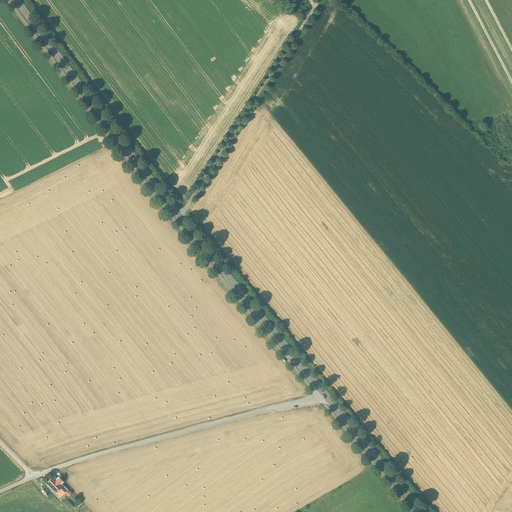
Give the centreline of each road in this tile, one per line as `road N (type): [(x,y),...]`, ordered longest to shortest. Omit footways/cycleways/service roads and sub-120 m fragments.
road 1 (secondary): [(325,395),(15,0)]
road 2 (unclassified): [(0,492),(90,456),(325,395)]
road 3 (secondary): [(422,511),(325,395)]
